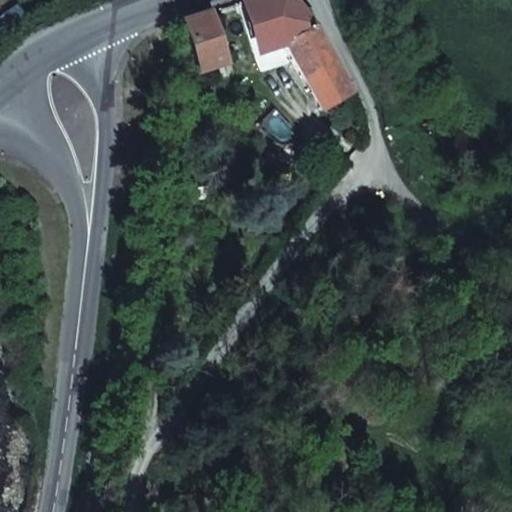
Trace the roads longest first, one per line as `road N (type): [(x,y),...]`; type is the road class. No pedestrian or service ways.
road 1 (residential): [(325,0),(381,124),(403,196),(441,229),(511,257)]
road 2 (secondary): [(52,511),(86,258)]
road 3 (secondary): [(86,258),(107,135),(84,29)]
road 4 (secondary): [(0,81),(72,188),(86,258)]
